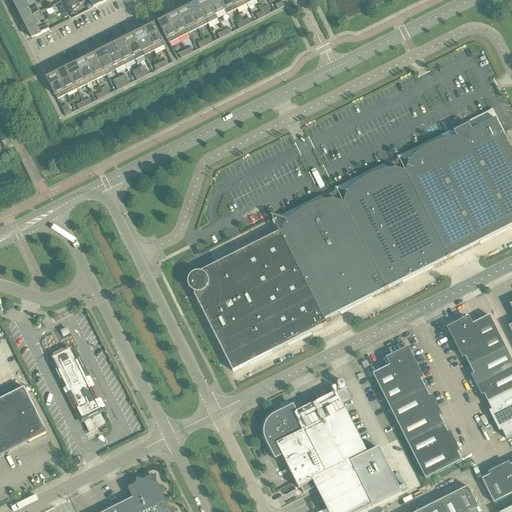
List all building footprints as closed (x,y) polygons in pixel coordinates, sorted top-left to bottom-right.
[(19,13),(36,4),(34,0),(22,0),(15,4),(19,13)] [(218,19),(216,14),(215,14),(208,0),(208,1),(204,3),(203,1),(197,4),(198,6),(199,5),(208,24),(218,19)] [(215,14),(216,14),(225,10),(220,0),(207,0),(208,1),(208,0),(215,14)] [(227,14),(237,9),(232,0),(220,0),(225,10),(227,14)] [(232,0),(237,9),(247,4),(244,0),(232,0)] [(278,10),(285,7),(282,2),(276,5),(278,10)] [(23,21),(40,12),(36,4),(19,13),(23,21)] [(198,29),(208,24),(199,5),(198,6),(195,7),(194,6),(188,9),(189,11),(189,10),(198,29)] [(265,17),(271,13),(269,9),(262,12),(265,17)] [(189,33),(198,29),(189,10),(189,11),(185,12),(184,10),(178,13),(179,15),(180,15),(189,33)] [(27,30),(45,21),(40,12),(23,21),(27,30)] [(259,20),(265,17),(262,12),(256,15),(259,20)] [(179,38),(189,33),(180,15),(179,15),(175,17),(174,15),(168,18),(169,20),(170,20),(179,38)] [(246,26),(252,23),(249,18),(243,21),(246,26)] [(169,43),(179,38),(170,20),(169,20),(166,22),(165,20),(159,23),(169,43)] [(32,39),(49,30),(45,21),(27,30),(32,39)] [(239,29),(246,26),(243,21),(237,25),(239,29)] [(154,51),(164,46),(155,27),(150,30),(149,28),(143,31),(144,33),(145,32),(154,51)] [(226,36),(233,33),(230,28),(224,31),(226,36)] [(220,39),(226,36),(224,31),(218,34),(220,39)] [(144,56),(154,51),(145,32),(144,33),(141,35),(140,33),(134,36),(135,38),(135,37),(142,51),(144,56)] [(144,56),(142,51),(135,37),(135,38),(131,39),(130,38),(124,41),(125,43),(126,42),(133,56),(135,60),(144,56)] [(207,46),(213,43),(211,38),(205,41),(207,46)] [(201,49),(207,46),(205,41),(198,44),(201,49)] [(135,60),(133,56),(126,42),(125,43),(121,44),(120,42),(114,45),(115,47),(116,47),(125,65),(135,60)] [(116,70),(125,65),(116,47),(115,47),(112,49),(111,47),(105,50),(106,52),(116,70)] [(188,55),(194,52),(191,47),(185,51),(188,55)] [(182,59),(188,55),(185,51),(179,54),(182,59)] [(106,75),(116,70),(106,52),(102,54),(101,52),(95,55),(96,57),(97,57),(106,75)] [(96,80),(106,75),(97,57),(96,57),(92,59),(91,57),(85,60),(86,62),(87,62),(96,80)] [(163,68),(169,65),(167,60),(160,63),(163,68)] [(87,85),(96,80),(87,62),(86,62),(83,64),(82,62),(76,65),(77,67),(77,66),(87,85)] [(157,71),(163,68),(160,63),(154,66),(157,71)] [(77,90),(87,85),(77,66),(77,67),(73,69),(72,67),(66,70),(67,72),(68,71),(77,90)] [(144,78),(150,75),(147,70),(141,73),(144,78)] [(67,95),(77,90),(68,71),(67,72),(63,73),(63,72),(56,75),(57,76),(58,76),(67,95)] [(137,81),(144,78),(141,73),(135,76),(137,81)] [(57,100),(67,95),(58,76),(57,76),(54,78),(53,76),(47,79),(57,100)] [(124,87),(131,84),(128,79),(122,83),(124,87)] [(118,91),(124,87),(122,83),(116,86),(118,91)] [(105,97),(111,94),(109,89),(103,92),(105,97)] [(99,100),(105,97),(103,92),(96,95),(99,100)] [(86,107),(92,104),(89,99),(83,102),(86,107)] [(79,110),(86,107),(83,102),(77,105),(79,110)] [(66,117),(72,114),(70,109),(64,112),(66,117)] [(511,226),(511,151),(496,119),(473,131),(472,130),(469,125),(454,132),(456,138),(454,138),(448,140),(442,141),(436,143),(431,146),(426,149),(421,152),(416,156),(411,160),(409,161),(408,161),(408,162),(409,162),(405,172),(394,169),(392,169),(386,171),(380,173),(374,175),(369,177),(364,180),(359,183),(354,187),(349,191),(347,193),(346,192),(346,193),(347,193),(343,204),(332,200),(330,201),(324,202),(318,204),(312,206),(307,208),(302,211),(296,215),(292,218),(288,221),(285,220),(285,221),(282,231),(280,232),(279,231),(280,233),(327,325),(333,322),(330,318),(511,226)] [(233,372),(327,325),(280,233),(279,231),(279,233),(202,272),(201,274),(199,274),(197,274),(194,275),(192,277),(194,278),(191,285),(189,285),(190,288),(191,290),(193,292),(195,293),(194,295),(233,372)] [(470,367),(507,349),(490,316),(472,325),(469,318),(453,326),(451,333),(463,358),(465,357),(470,367)] [(81,329),(56,341),(88,406),(113,394),(106,379),(108,378),(106,374),(104,375),(95,357),(97,356),(86,335),(84,336),(81,329)] [(391,366),(373,375),(389,407),(399,426),(437,407),(432,397),(430,398),(426,389),(421,379),(423,378),(410,353),(408,349),(403,351),(388,359),(391,366)] [(477,386),(511,368),(511,359),(507,349),(470,367),(475,376),(473,377),(477,386)] [(488,403),(511,391),(511,368),(477,386),(482,395),(484,395),(488,403)] [(24,389),(0,400),(0,452),(26,439),(28,444),(47,434),(24,389)] [(266,434),(264,435),(264,436),(264,437),(265,438),(265,440),(266,441),(267,444),(275,460),(283,457),(299,489),(316,480),(320,488),(331,511),(360,511),(372,506),(400,492),(379,449),(377,450),(368,455),(342,403),(350,399),(345,389),(337,393),(297,413),(293,406),(277,414),(274,415),(273,416),(272,417),(271,418),(270,419),(269,420),(270,421),(270,422),(269,422),(269,423),(268,423),(268,424),(268,425),(267,425),(267,426),(267,427),(267,428),(266,429),(266,430),(266,431),(266,432),(266,433),(266,434)] [(495,422),(511,413),(511,391),(488,403),(492,412),(491,413),(495,422)] [(437,407),(399,426),(408,444),(444,425),(440,417),(441,416),(437,407)] [(506,439),(511,436),(511,413),(495,422),(500,431),(502,430),(506,439)] [(444,425),(408,444),(417,461),(455,442),(450,433),(448,434),(444,425)] [(455,442),(417,461),(426,480),(462,461),(458,452),(459,452),(455,442)] [(76,467),(81,464),(79,459),(73,462),(76,467)] [(511,494),(511,465),(510,466),(509,464),(499,469),(511,494)] [(494,504),(511,495),(511,494),(499,469),(490,474),(491,476),(482,480),(494,504)] [(164,488),(158,486),(153,476),(143,481),(137,479),(135,485),(128,489),(133,499),(106,511),(144,511),(166,501),(162,494),(164,488)] [(463,511),(480,511),(469,487),(454,494),(463,511)] [(445,511),(463,511),(454,494),(440,502),(445,511)] [(170,508),(166,501),(144,511),(174,511),(175,510),(170,508)] [(427,511),(445,511),(440,502),(426,509),(427,511)]
